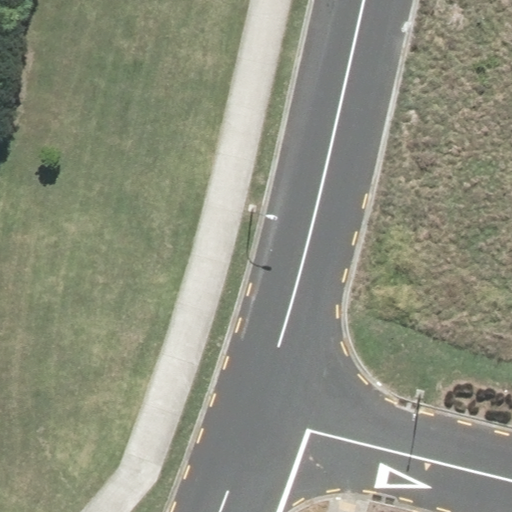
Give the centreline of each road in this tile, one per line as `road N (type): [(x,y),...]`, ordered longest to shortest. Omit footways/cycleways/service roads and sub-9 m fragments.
road 1 (residential): [(252,411),(352,0)]
road 2 (residential): [(511,476),(252,411)]
